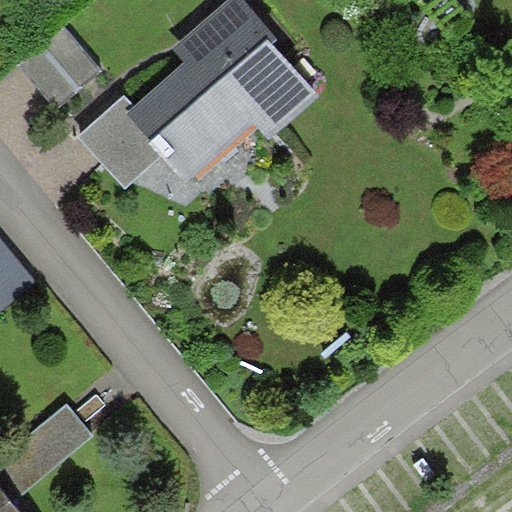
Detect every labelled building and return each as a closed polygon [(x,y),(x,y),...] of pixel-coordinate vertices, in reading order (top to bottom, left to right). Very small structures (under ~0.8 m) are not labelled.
[(268,21),(249,0),(210,0),(188,19),(203,37),(131,98),(162,134),(181,156),(249,98),(266,118),(309,82),(261,27),(268,21)] [(63,108),(110,70),(72,24),(25,61),(63,108)] [(162,134),(131,98),(116,81),(74,118),(119,170),(162,134)] [(0,306),(40,273),(0,224),(0,306)] [(88,427),(56,390),(0,437),(0,455),(23,482),(88,427)] [(0,511),(26,511),(0,480),(0,511)]
